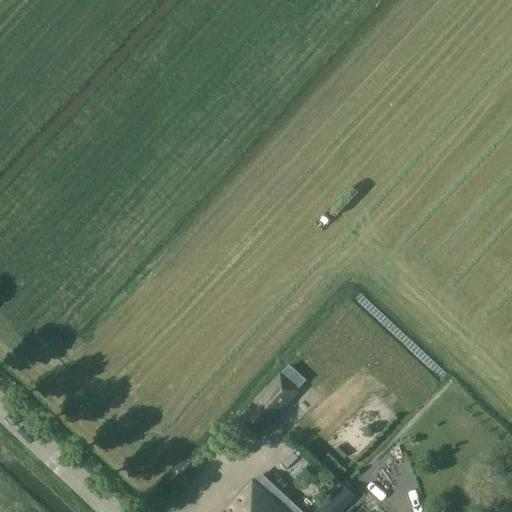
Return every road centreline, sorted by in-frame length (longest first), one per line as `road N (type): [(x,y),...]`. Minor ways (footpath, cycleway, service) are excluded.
road 1 (track): [(0,272),(124,139)]
road 2 (unclassified): [(110,511),(0,412)]
